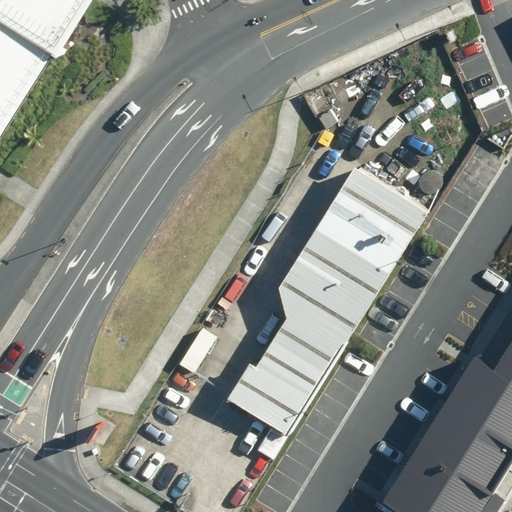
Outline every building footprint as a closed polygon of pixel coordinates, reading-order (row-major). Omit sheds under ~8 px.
[(0,0),(0,147),(95,0),(0,0)] [(282,287),(289,320),(257,370),(251,366),(231,398),(286,433),(428,213),(360,168),(282,287)] [(453,296),(422,272),(412,285),(442,308),(453,296)] [(369,319),(388,328),(406,295),(388,285),(369,319)] [(348,359),(367,368),(388,328),(369,319),(348,359)] [(219,334),(205,326),(184,361),(198,369),(219,334)] [(483,347),(392,490),(426,511),(493,511),(509,488),(501,482),(511,465),(511,337),(499,357),(483,347)] [(367,368),(348,359),(329,394),(348,404),(367,368)]
